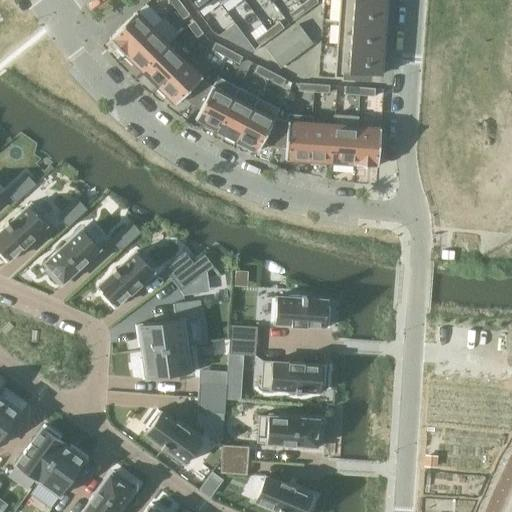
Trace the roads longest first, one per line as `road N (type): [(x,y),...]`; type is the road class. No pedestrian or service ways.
road 1 (residential): [(52,23),(129,114),(178,145),(280,191),(416,211)]
road 2 (residential): [(402,511),(416,211)]
road 3 (residential): [(416,211),(404,176),(409,0)]
road 4 (residential): [(214,511),(74,413)]
road 5 (residential): [(0,289),(76,317),(93,335),(93,387)]
